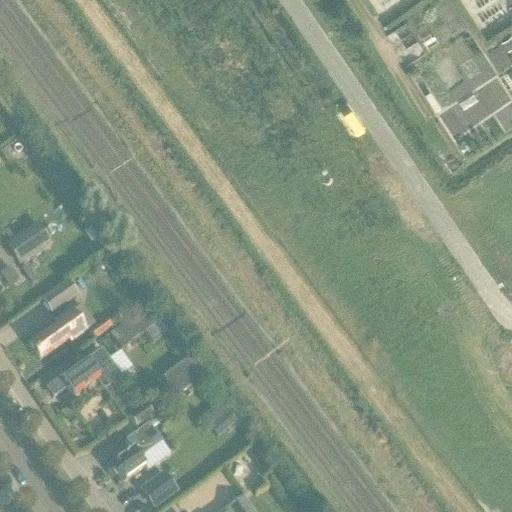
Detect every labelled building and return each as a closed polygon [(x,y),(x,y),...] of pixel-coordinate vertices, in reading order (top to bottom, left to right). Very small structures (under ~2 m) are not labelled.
[(134,0),(127,5),(133,14),(140,9),(134,0)] [(144,0),(134,0),(140,9),(147,4),(144,0)] [(127,5),(120,10),(127,18),(133,14),(127,5)] [(120,10),(114,14),(120,23),(127,18),(120,10)] [(500,43),(506,51),(511,46),(511,38),(510,36),(500,43)] [(302,57),(280,71),(305,109),(327,94),(302,57)] [(280,71),(259,86),(269,101),(284,123),(305,109),(280,71)] [(235,104),(228,108),(235,117),(241,112),(235,104)] [(260,107),(223,132),(237,153),(266,134),(266,135),(275,129),(260,107)] [(228,108),(222,113),(228,122),(235,117),(228,108)] [(222,113),(215,118),(221,127),(228,122),(222,113)] [(215,118),(208,122),(214,131),(221,127),(215,118)] [(208,122),(201,127),(207,136),(214,131),(208,122)] [(201,127),(194,132),(200,141),(207,136),(201,127)] [(194,132),(187,137),(193,146),(200,141),(194,132)] [(237,153),(228,159),(242,180),(280,155),(266,135),(266,134),(237,153)] [(280,155),(242,180),(257,201),(294,176),(280,155)] [(294,176),(257,201),(271,222),(308,197),(294,176)] [(308,197),(271,222),(285,244),(293,238),(315,223),(322,218),(308,197)] [(398,211),(377,226),(402,263),(424,249),(398,211)] [(3,247),(18,268),(51,246),(36,225),(3,247)] [(377,226),(356,240),(381,277),(402,263),(377,226)] [(326,238),(303,253),(329,291),(349,277),(350,276),(335,254),(336,253),(326,238)] [(88,247),(95,256),(104,249),(98,240),(88,247)] [(336,253),(335,254),(350,276),(349,277),(360,292),(381,277),(356,240),(336,253)] [(290,252),(281,258),(286,265),(295,259),(290,252)] [(295,259),(286,265),(291,272),(300,266),(295,259)] [(300,266),(291,272),(295,279),(304,273),(300,266)] [(304,273),(295,279),(300,286),(309,280),(304,273)] [(309,280),(300,286),(305,293),(314,287),(309,280)] [(50,315),(77,296),(67,282),(41,301),(50,315)] [(109,335),(121,352),(142,336),(151,348),(167,336),(158,324),(158,325),(145,308),(109,335)] [(70,343),(85,333),(70,311),(55,322),(57,325),(28,346),(39,362),(68,341),(70,343)] [(90,334),(94,340),(111,328),(107,322),(90,334)] [(100,353),(86,364),(84,361),(45,389),(53,399),(66,390),(72,399),(97,381),(103,390),(118,379),(100,353)] [(177,395),(199,378),(187,362),(165,379),(177,395)] [(511,380),(504,368),(471,391),(482,408),(511,387),(511,380)] [(511,387),(482,408),(494,424),(511,412),(511,387)] [(136,429),(153,417),(144,406),(128,418),(136,429)] [(511,412),(494,424),(490,427),(501,444),(511,436),(511,412)] [(208,429),(211,433),(216,440),(226,432),(228,434),(237,427),(226,414),(208,429)] [(444,419),(437,424),(444,434),(450,429),(444,419)] [(160,444),(148,426),(125,442),(132,451),(106,470),(118,487),(144,468),(138,460),(160,444)] [(455,436),(448,440),(455,450),(462,446),(455,436)] [(511,436),(501,444),(511,460),(511,436)] [(462,446),(455,450),(462,460),(469,456),(462,446)] [(478,470),(471,474),(478,484),(485,480),(478,470)] [(485,480),(478,484),(485,494),(491,490),(485,480)] [(169,483),(145,500),(152,510),(176,493),(169,483)] [(252,511),(243,498),(223,511),(222,511),(252,511)]
